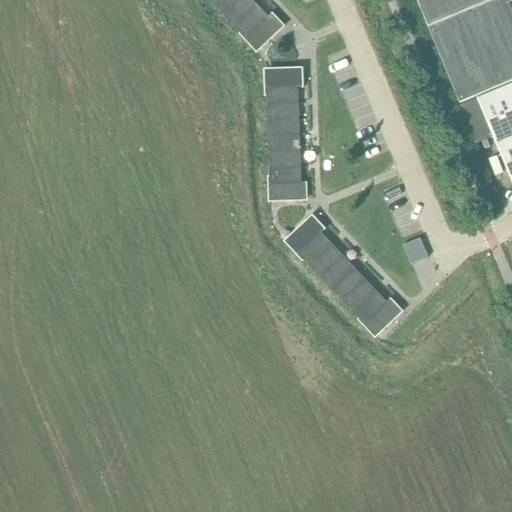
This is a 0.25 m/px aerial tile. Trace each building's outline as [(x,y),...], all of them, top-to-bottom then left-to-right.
[(241,0),(218,0),(213,5),(223,17),(241,0)] [(241,0),(223,17),(234,29),(258,7),(251,0),(241,0)] [(416,0),(428,28),(495,0),(416,0)] [(509,0),(498,0),(429,29),(459,105),(511,82),(511,2),(511,3),(509,0)] [(269,18),(268,18),(258,7),(234,29),(245,40),(269,18)] [(283,28),(272,16),(273,15),(272,14),(268,18),(269,18),(245,40),(257,52),(283,28)] [(266,90),(298,89),(303,89),(303,88),(302,88),(301,72),(265,73),(266,90)] [(511,85),(478,100),(511,181),(511,85)] [(298,105),(298,89),(266,90),(266,106),(298,105)] [(298,105),(266,106),(267,122),(299,121),(298,105)] [(267,122),(267,138),(299,137),(299,121),(267,122)] [(268,154),(300,153),(299,137),(267,138),(268,154)] [(269,170),(301,169),(300,153),(268,154),(269,170)] [(269,186),(301,185),(301,184),(301,169),(269,170),(269,186)] [(306,184),(301,184),(301,185),(269,186),(270,202),(306,201),(305,185),(306,185),(306,184)] [(287,244),(298,256),(322,234),(322,235),(326,231),(325,230),(324,231),(313,219),(287,244)] [(322,235),(322,234),(298,256),(309,268),(333,246),(322,235)] [(423,238),(406,245),(413,262),(430,255),(423,238)] [(309,268),(320,279),(344,257),(333,246),(309,268)] [(331,291),(354,269),(344,257),(320,279),(331,291)] [(354,269),(331,291),(342,303),(365,281),(354,269)] [(376,292),(365,281),(342,303),(353,314),(376,292)] [(364,326),(387,304),(376,292),(353,314),(364,326)] [(391,300),(387,304),(364,326),(375,338),(402,313),(391,302),(392,301),(391,300)]
